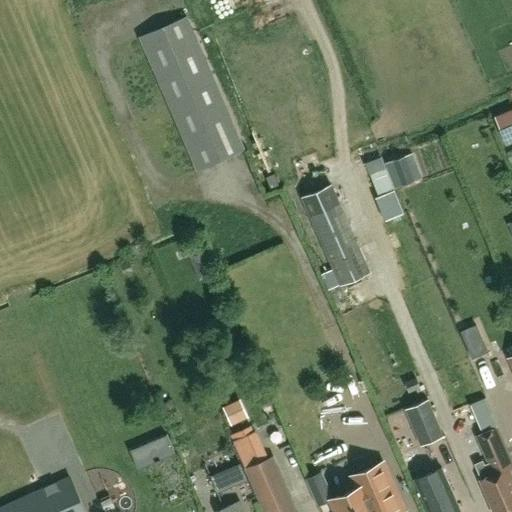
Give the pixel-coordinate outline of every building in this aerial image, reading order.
[(199,9),(212,30),(226,21),(212,0),(199,9)] [(186,17),(140,37),(198,170),(244,150),(186,17)] [(506,140),(511,137),(511,110),(497,117),(506,140)] [(325,154),(304,162),(309,177),(330,169),(325,154)] [(422,178),(412,154),(385,164),(395,188),(422,178)] [(340,284),(369,271),(331,184),(302,197),(340,284)] [(49,337),(84,331),(81,316),(46,322),(49,337)] [(488,350),(476,323),(460,330),(472,358),(488,350)] [(444,435),(429,400),(413,406),(428,442),(444,435)] [(483,458),(475,462),(482,480),(496,511),(506,511),(511,510),(511,477),(508,470),(511,468),(511,460),(504,442),(497,426),(478,434),(485,451),(490,462),(485,464),(483,458)] [(253,478),(260,494),(267,511),(295,511),(298,511),(274,455),(267,458),(248,467),(253,478)] [(398,511),(403,510),(383,463),(353,476),(358,488),(332,499),(337,511),(398,511)] [(429,511),(452,511),(461,508),(443,468),(415,480),(429,511)] [(0,508),(0,511),(85,511),(70,477),(0,508)] [(245,511),(240,499),(216,509),(217,511),(245,511)]
